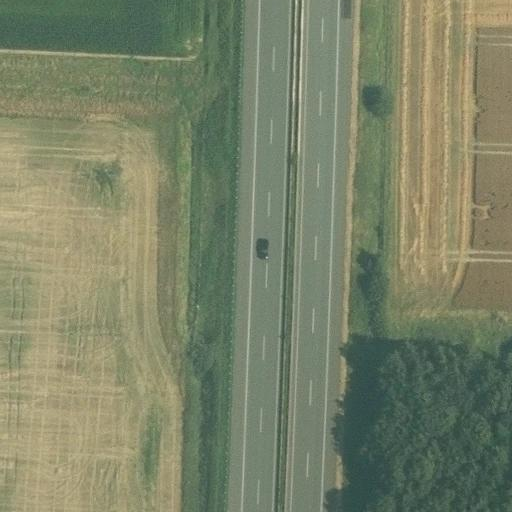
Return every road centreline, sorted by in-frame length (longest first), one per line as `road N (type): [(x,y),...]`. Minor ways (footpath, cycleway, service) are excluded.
road 1 (motorway): [(305,511),(321,0)]
road 2 (motorway): [(261,0),(248,511)]
